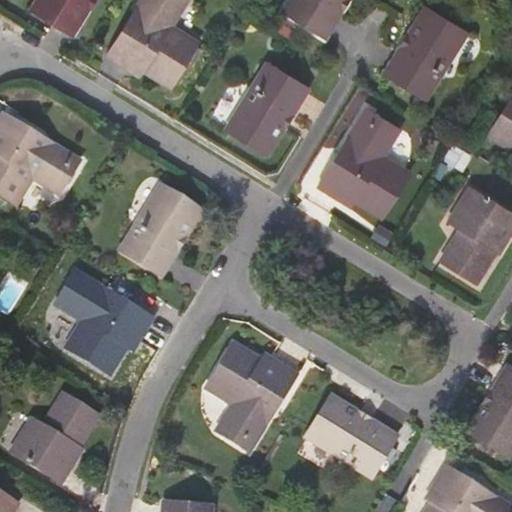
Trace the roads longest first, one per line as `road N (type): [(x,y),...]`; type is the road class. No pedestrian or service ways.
road 1 (residential): [(0,49),(38,49),(267,190)]
road 2 (residential): [(491,316),(267,190)]
road 3 (residential): [(215,283),(437,411)]
road 4 (residential): [(215,283),(150,402),(123,511)]
road 5 (unknown): [(382,12),(267,190)]
